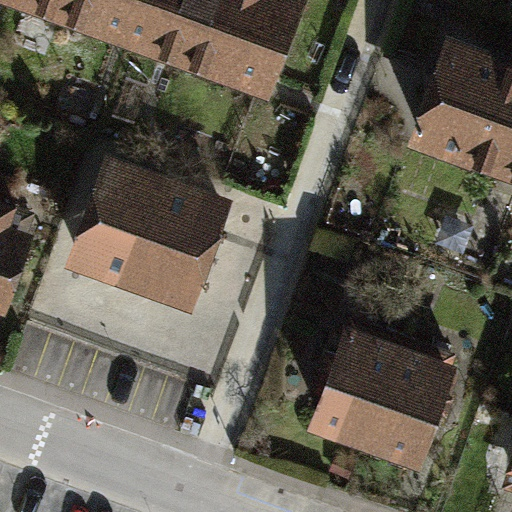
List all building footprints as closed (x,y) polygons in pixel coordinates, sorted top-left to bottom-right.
[(11,0),(272,94),(306,0),(11,0)] [(511,48),(448,26),(409,139),(511,175),(511,48)] [(115,157),(72,268),(195,315),(238,204),(115,157)] [(0,306),(10,310),(47,216),(0,197),(0,306)] [(300,417),(355,436),(390,337),(335,318),(300,417)] [(355,436),(410,456),(445,356),(390,337),(355,436)]
